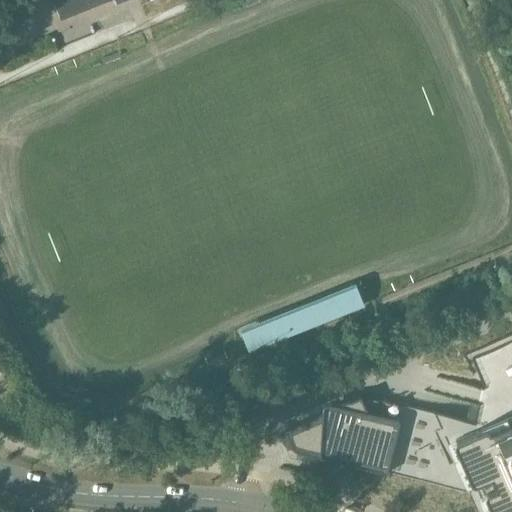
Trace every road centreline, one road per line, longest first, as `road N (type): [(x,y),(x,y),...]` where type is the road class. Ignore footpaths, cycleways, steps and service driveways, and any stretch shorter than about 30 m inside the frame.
road 1 (unclassified): [(249,505),(253,445),(268,414),(511,319)]
road 2 (secondary): [(249,505),(72,494),(0,477)]
